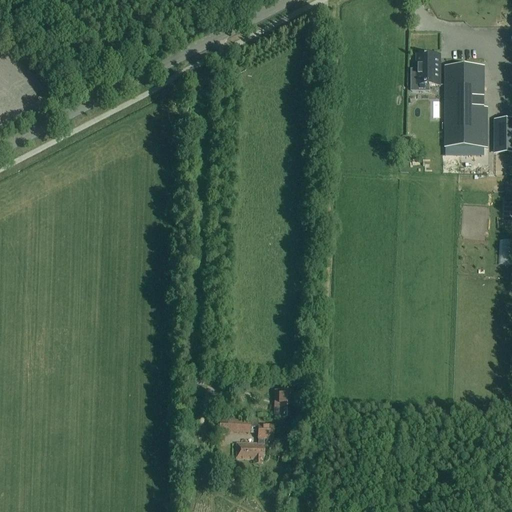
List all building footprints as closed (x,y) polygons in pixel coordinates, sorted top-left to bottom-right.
[(427,57),(418,57),(418,85),(424,85),(424,87),(438,87),(438,58),(427,58),(427,57)] [(484,69),(445,69),(445,149),(484,149),(484,69)] [(511,154),(511,122),(496,122),(496,154),(511,154)] [(192,349),(193,331),(186,330),(185,349),(192,349)] [(272,421),(292,421),(293,393),(273,392),(272,421)] [(258,421),(228,420),(228,408),(220,407),(219,433),(257,435),(257,440),(258,440),(258,445),(236,444),(235,461),(253,461),(253,465),(262,465),(263,458),(264,458),(264,445),(263,445),(264,440),(273,441),(273,426),(257,425),(258,421)]
